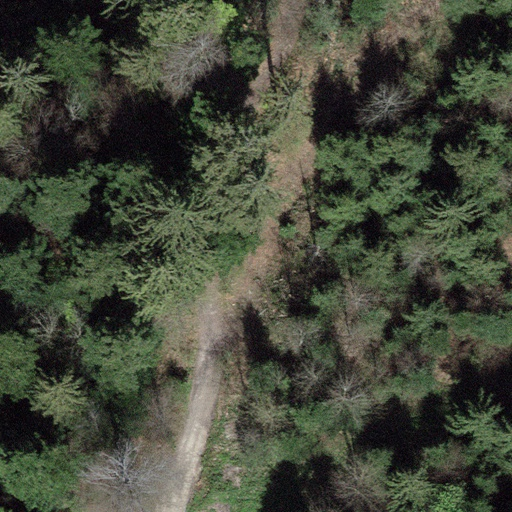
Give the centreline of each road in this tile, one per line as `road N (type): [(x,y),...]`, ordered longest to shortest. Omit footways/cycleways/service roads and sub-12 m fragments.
road 1 (track): [(240,0),(212,92),(236,199),(197,511)]
road 2 (track): [(256,511),(511,356)]
